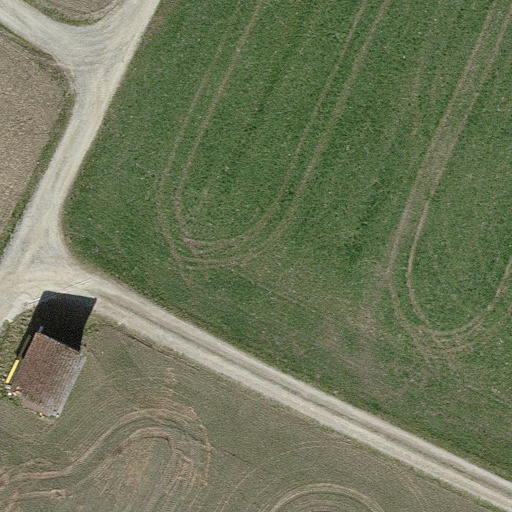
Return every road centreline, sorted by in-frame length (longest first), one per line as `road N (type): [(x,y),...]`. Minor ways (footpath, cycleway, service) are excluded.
road 1 (track): [(0,274),(511,510)]
road 2 (track): [(120,0),(0,263)]
